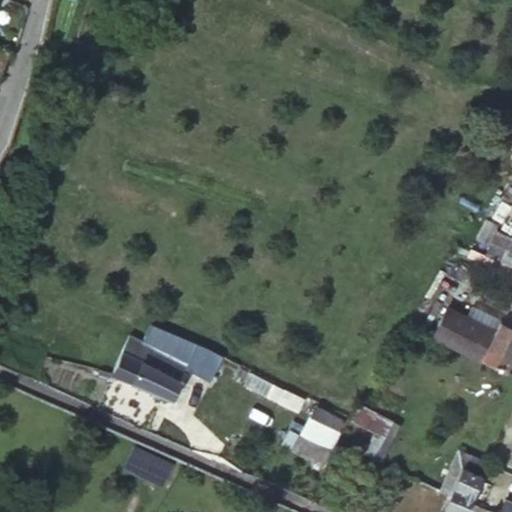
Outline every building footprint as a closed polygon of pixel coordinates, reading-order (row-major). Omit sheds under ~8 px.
[(511,237),(498,231),(487,253),(511,265),(511,237)] [(444,302),(428,332),(505,369),(511,354),(511,321),(501,315),(495,327),(476,317),(460,309),(444,302)] [(142,345),(187,364),(204,373),(217,345),(198,335),(152,324),(142,345)] [(137,357),(125,351),(113,377),(171,401),(187,364),(142,345),(137,357)] [(266,397),(300,411),(305,397),(271,384),(266,397)] [(342,408),(309,393),(277,464),(311,478),(342,408)] [(376,437),(365,461),(383,468),(402,425),(384,419),(360,408),(351,427),(376,437)] [(466,511),(489,459),(458,446),(439,491),(448,494),(444,502),(466,511)] [(472,511),(511,511),(511,500),(503,497),(496,511),(484,505),(477,503),(472,511)]
